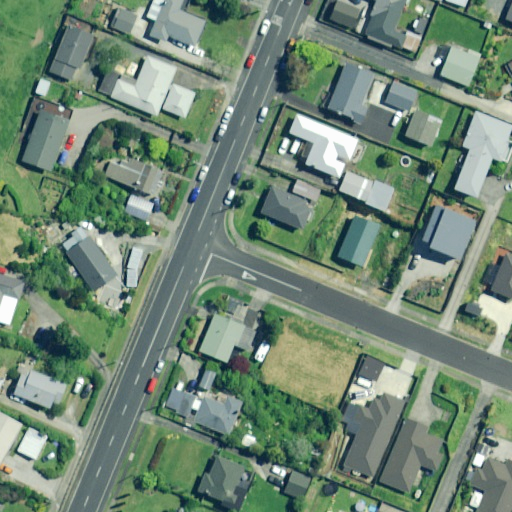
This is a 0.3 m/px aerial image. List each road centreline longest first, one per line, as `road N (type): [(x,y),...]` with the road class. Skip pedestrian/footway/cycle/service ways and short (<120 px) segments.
road 1 (residential): [(511,375),(191,246)]
road 2 (residential): [(80,511),(191,246)]
road 3 (residential): [(191,246),(291,0)]
